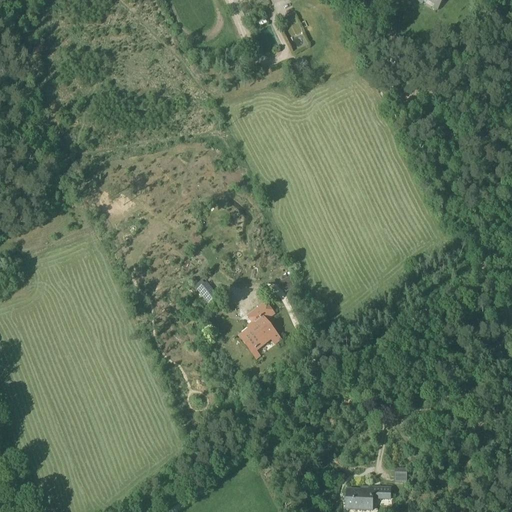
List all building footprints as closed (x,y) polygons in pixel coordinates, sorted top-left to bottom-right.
[(437,10),(442,0),(413,0),(421,4),(424,0),(430,0),(439,5),(437,10)] [(283,53),(275,33),(261,39),(268,59),(283,53)] [(208,306),(218,298),(206,284),(196,292),(208,306)] [(280,341),(265,322),(274,315),(265,304),(248,318),(254,326),(239,337),(256,359),(257,359),(252,352),(274,335),(279,342),(280,341)] [(390,500),(390,489),(372,488),(372,493),(347,492),(346,511),(372,511),(373,500),(390,500)]
